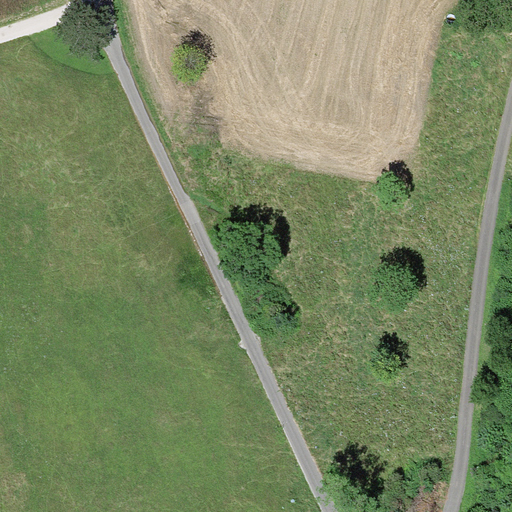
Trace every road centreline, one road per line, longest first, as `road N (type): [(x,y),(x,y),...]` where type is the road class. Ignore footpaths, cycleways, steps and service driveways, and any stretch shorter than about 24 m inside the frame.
road 1 (track): [(101,0),(129,85),(329,511)]
road 2 (track): [(511,94),(483,239),(449,511)]
